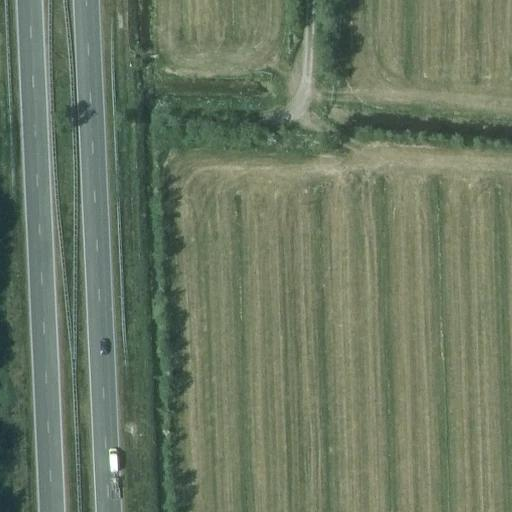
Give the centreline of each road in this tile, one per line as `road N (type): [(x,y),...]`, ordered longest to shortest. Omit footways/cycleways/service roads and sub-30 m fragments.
road 1 (trunk): [(107,511),(85,0)]
road 2 (trunk): [(28,0),(50,511)]
road 3 (track): [(166,125),(281,124),(313,88),(313,0)]
